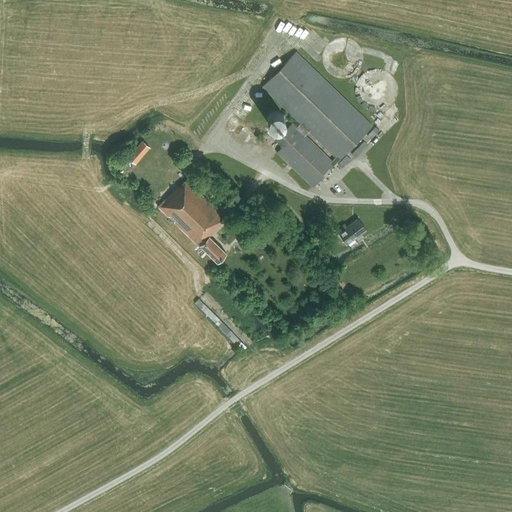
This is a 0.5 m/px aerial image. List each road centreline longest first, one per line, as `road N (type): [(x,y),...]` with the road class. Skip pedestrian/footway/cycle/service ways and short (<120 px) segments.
road 1 (unclassified): [(61,511),(458,262)]
road 2 (unclassified): [(458,262),(439,220),(422,205),(309,195),(207,142)]
road 3 (track): [(149,223),(195,270),(199,295),(277,373)]
road 4 (track): [(207,142),(295,32)]
